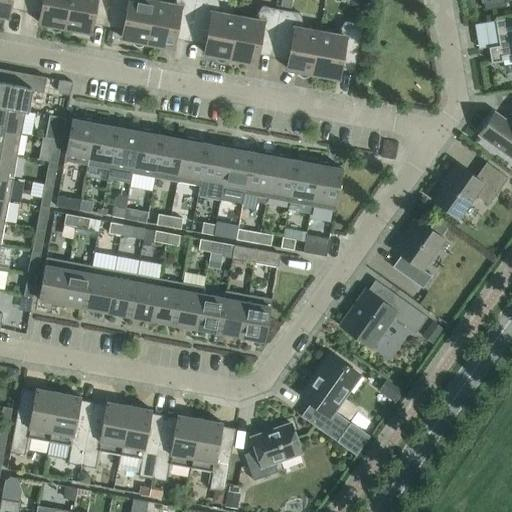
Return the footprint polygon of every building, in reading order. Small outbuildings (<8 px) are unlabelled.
[(23,10),(24,0),(0,0),(0,15),(7,17),(10,3),(23,5),(22,10),(23,10)] [(64,27),(69,0),(24,0),(23,10),(24,5),(41,8),(39,23),(49,24),(50,29),(55,32),(60,31),(63,27),(64,27)] [(105,25),(109,0),(69,0),(64,27),(90,32),(93,18),(106,20),(105,25)] [(147,42),(155,1),(152,0),(109,0),(105,25),(106,25),(107,20),(124,24),(121,38),(131,40),(133,44),(137,47),(143,46),(146,42),(147,42)] [(188,40),(195,0),(173,0),(174,0),(173,4),(155,1),(147,42),(173,47),(175,33),(188,36),(187,40),(188,40)] [(230,58),(237,16),(219,12),(220,9),(218,0),(195,0),(188,40),(189,41),(189,36),(207,39),(204,53),(214,55),(215,59),(220,62),(225,61),(228,58),(230,58)] [(480,0),(481,1),(483,0),(485,10),(506,6),(504,0),(480,0)] [(271,56),(279,9),(262,6),(256,16),(256,19),(237,16),(230,58),(255,62),(258,48),(271,51),(270,56),(271,56)] [(312,73),(320,31),(302,28),(303,24),(301,13),(279,9),(271,56),(272,51),(289,54),(286,68),(296,70),(298,75),(303,77),(308,76),(311,73),(312,73)] [(511,17),(495,20),(499,45),(488,46),(491,62),(503,60),(502,55),(511,53),(511,17)] [(354,71),(363,24),(345,21),(339,31),(338,34),(320,31),(312,73),(338,78),(340,63),(354,66),(353,71),(354,71)] [(43,92),(46,77),(0,68),(0,105),(28,111),(31,90),(43,92)] [(73,82),(58,79),(57,90),(59,93),(70,95),(73,82)] [(0,128),(21,133),(25,111),(27,111),(28,111),(0,105),(0,128)] [(478,134),(511,158),(511,111),(509,115),(511,117),(508,121),(494,111),(478,134)] [(62,140),(66,117),(57,116),(53,138),(62,140)] [(87,164),(96,119),(92,119),(86,118),(85,120),(72,118),(64,160),(87,164)] [(110,168),(117,126),(105,124),(105,122),(99,120),(96,119),(87,164),(110,168)] [(132,173),(140,128),(137,127),(130,126),(130,129),(117,126),(110,168),(108,178),(130,182),(132,173)] [(0,151),(17,155),(21,133),(0,128),(0,151)] [(155,177),(162,135),(150,132),(150,130),(144,129),(144,128),(140,128),(132,173),(155,177)] [(177,181),(185,136),(182,135),(182,136),(175,134),(175,137),(162,135),(155,177),(177,181)] [(199,185),(207,143),(195,141),(195,138),(188,137),(185,136),(177,181),(199,185)] [(58,162),(62,140),(53,138),(49,161),(58,162)] [(220,199),(222,189),(230,144),(227,144),(220,143),(220,145),(207,143),(199,185),(197,195),(220,199)] [(244,193),(252,151),(239,149),(240,146),(233,145),(230,144),(222,189),(244,193)] [(0,175),(13,177),(17,155),(0,151),(0,175)] [(265,205),(267,197),(275,153),(272,152),(265,151),(265,154),(252,151),(244,193),(259,196),(257,204),(265,205)] [(289,202),(297,160),(284,157),(285,155),(278,153),(275,153),(267,197),(289,202)] [(311,206),(320,161),(317,160),(316,161),(310,159),(309,162),(297,160),(289,202),(311,206)] [(53,185),(58,162),(49,161),(44,183),(53,185)] [(335,210),(342,168),(329,165),(329,163),(323,162),(323,161),(320,161),(311,206),(335,210)] [(448,178),(433,200),(458,218),(475,194),(489,204),(508,177),(486,162),(475,176),(456,162),(446,176),(448,178)] [(0,198),(9,200),(13,177),(0,175),(0,198)] [(49,207),(53,185),(44,183),(40,206),(49,207)] [(79,210),(81,199),(69,197),(67,207),(79,210)] [(0,221),(5,222),(9,200),(0,198),(0,221)] [(91,212),(93,201),(81,199),(79,210),(91,212)] [(124,218),(126,207),(113,205),(111,216),(124,218)] [(45,230),(49,207),(40,206),(36,228),(45,230)] [(136,220),(138,209),(126,207),(124,218),(136,220)] [(76,226),(78,216),(66,213),(64,224),(76,226)] [(169,226),(170,215),(158,213),(156,224),(169,226)] [(181,229),(183,218),(170,215),(169,226),(181,229)] [(88,229),(90,218),(78,216),(76,226),(88,229)] [(430,227),(416,218),(406,233),(408,234),(396,252),(400,255),(392,266),(422,288),(431,275),(421,268),(444,237),(441,235),(430,227)] [(435,219),(430,227),(441,235),(447,227),(435,219)] [(121,235),(123,224),(110,222),(108,232),(121,235)] [(213,235),(215,224),(203,222),(201,232),(213,235)] [(133,237),(135,226),(123,224),(121,235),(133,237)] [(226,237),(228,226),(215,224),(213,235),(226,237)] [(135,226),(133,237),(143,239),(145,228),(135,226)] [(41,252),(45,230),(36,228),(32,250),(41,252)] [(165,243),(168,232),(155,230),(153,241),(165,243)] [(258,243),(260,232),(248,230),(246,241),(258,243)] [(178,245),(180,235),(168,232),(165,243),(178,245)] [(270,245),(272,234),(260,232),(258,243),(270,245)] [(326,255),(329,238),(306,234),(303,251),(326,255)] [(293,249),(295,239),(282,236),(280,247),(293,249)] [(210,251),(212,241),(200,238),(198,249),(210,251)] [(223,254),(225,243),(212,241),(210,251),(223,254)] [(255,262),(257,249),(234,244),(232,257),(255,262)] [(278,266),(280,253),(257,249),(255,262),(278,266)] [(37,275),(41,252),(32,250),(28,273),(37,275)] [(62,303),(69,261),(46,257),(38,299),(62,303)] [(84,307),(92,265),(69,261),(62,303),(84,307)] [(106,311),(114,269),(92,265),(84,307),(106,311)] [(129,316),(137,274),(114,269),(106,311),(129,316)] [(33,297),(37,275),(28,273),(24,296),(33,297)] [(151,320),(159,278),(137,274),(129,316),(151,320)] [(174,324),(182,282),(159,278),(151,320),(174,324)] [(196,328),(202,293),(204,286),(182,282),(174,324),(196,328)] [(340,325),(371,347),(393,316),(416,333),(427,316),(395,293),(387,304),(366,289),(340,325)] [(241,336),(249,294),(225,290),(224,297),(225,297),(219,332),(241,336)] [(219,332),(225,297),(224,297),(202,293),(196,328),(219,332)] [(264,341),(272,299),(249,294),(241,336),(264,341)] [(432,319),(422,334),(433,342),(444,327),(432,319)] [(331,353),(300,395),(310,402),(301,415),(356,454),(370,435),(377,425),(357,412),(350,422),(334,410),(349,389),(360,374),(354,370),(331,353)] [(8,367),(6,376),(18,378),(20,369),(8,367)] [(387,378),(379,389),(393,400),(401,388),(387,378)] [(49,441),(58,392),(38,388),(38,390),(35,389),(35,391),(34,391),(33,392),(24,390),(24,389),(22,388),(10,451),(24,454),(25,449),(28,449),(30,438),(49,441)] [(81,465),(93,402),(92,401),(91,403),(81,401),(82,400),(80,400),(81,396),(58,392),(49,441),(68,445),(66,457),(69,457),(68,462),(81,465)] [(120,454),(129,405),(106,401),(105,404),(104,404),(104,405),(95,403),(95,402),(93,402),(81,465),(95,467),(96,462),(99,463),(101,451),(120,454)] [(152,478),(164,415),(162,414),(162,416),(152,414),(152,413),(151,413),(152,409),(129,405),(120,454),(139,458),(137,470),(139,470),(138,475),(152,478)] [(0,428),(8,430),(12,407),(3,406),(0,420),(0,428)] [(191,467),(200,418),(177,414),(176,418),(175,417),(175,418),(165,416),(166,415),(164,415),(152,478),(166,480),(167,475),(169,476),(172,464),(191,467)] [(224,491),(235,428),(233,427),(233,429),(223,427),(223,426),(222,426),(223,422),(200,418),(191,467),(210,471),(208,483),(210,483),(209,488),(214,489),(224,491)] [(301,452),(291,423),(251,437),(256,449),(244,453),(253,480),(278,471),(274,462),(301,452)] [(80,473),(78,483),(89,485),(91,475),(80,473)] [(140,484),(138,494),(149,496),(151,486),(140,484)] [(4,485),(1,498),(14,500),(16,487),(4,485)] [(65,485),(63,496),(75,499),(78,487),(65,485)] [(151,486),(149,496),(161,498),(163,489),(151,486)] [(214,489),(211,501),(222,503),(224,491),(214,489)] [(227,489),(224,505),(237,507),(240,492),(227,489)] [(18,511),(20,502),(14,500),(1,498),(0,505),(0,511),(18,511)]
